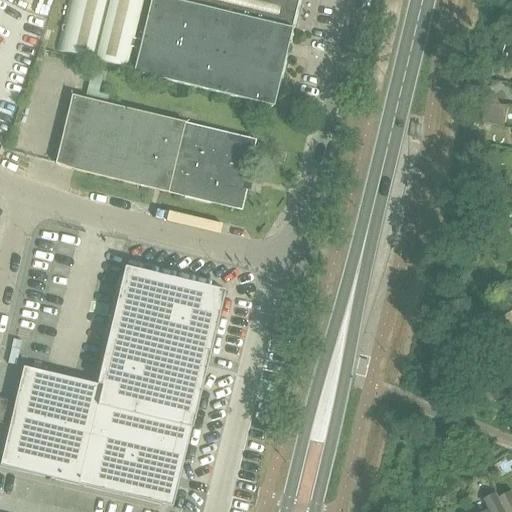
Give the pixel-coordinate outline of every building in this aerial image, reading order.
[(292,30),(170,0),(150,0),(140,42),(135,40),(144,0),(70,0),(57,54),(127,71),(133,48),(138,49),(133,72),(273,107),(292,30)] [(170,0),(292,30),(298,0),(170,0)] [(487,40),(483,55),(500,59),(503,44),(487,40)] [(478,68),(475,77),(479,78),(489,80),(491,72),(481,69),(478,68)] [(256,141),(107,105),(109,96),(99,94),(103,73),(92,70),(85,100),(71,96),(55,164),(74,171),(237,210),(244,178),(246,178),(256,141)] [(469,133),(467,142),(482,145),(484,136),(469,133)] [(496,213),(477,214),(478,227),(496,226),(496,213)] [(185,283),(163,277),(161,287),(123,278),(122,278),(121,279),(115,308),(114,308),(96,385),(23,368),(0,463),(0,466),(172,508),(195,409),(187,407),(195,370),(205,372),(221,303),(221,302),(220,301),(182,292),(185,283)] [(498,390),(480,397),(484,409),(503,402),(498,390)] [(0,399),(0,423),(4,425),(10,401),(0,399)] [(511,511),(511,492),(500,499),(506,511),(511,511)] [(506,511),(500,499),(497,494),(484,501),(489,511),(487,511),(506,511)]
